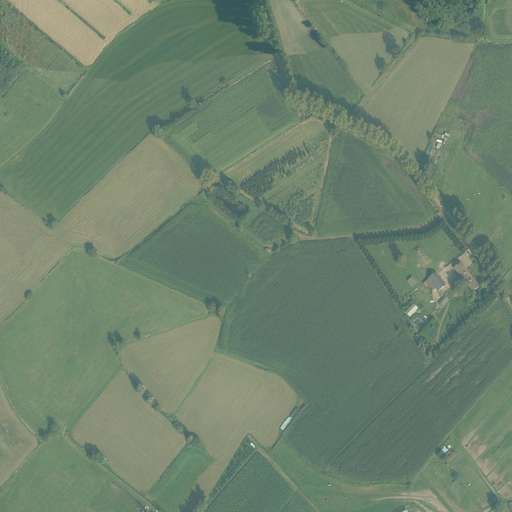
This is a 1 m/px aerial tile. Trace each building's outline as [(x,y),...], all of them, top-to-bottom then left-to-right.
[(472,293),(475,291),(479,288),(461,264),(453,269),(472,293)] [(435,274),(428,280),(435,289),(438,292),(445,286),(438,278),(435,274)] [(411,277),(407,281),(411,286),(416,282),(411,277)] [(444,297),(438,304),(442,307),(449,301),(444,297)] [(409,318),(418,309),(412,304),(404,313),(409,318)]
